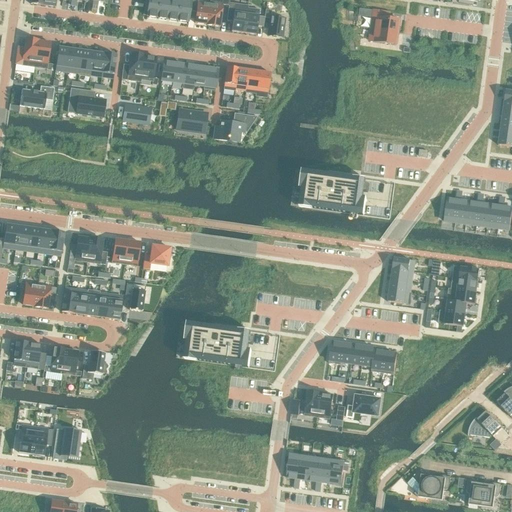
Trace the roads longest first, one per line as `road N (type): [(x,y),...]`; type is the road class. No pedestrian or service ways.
road 1 (residential): [(222,63),(273,70),(277,44),(14,8)]
road 2 (residential): [(0,334),(103,347),(108,324),(0,307)]
road 3 (residential): [(190,240),(0,213)]
road 4 (residential): [(190,240),(374,265)]
road 5 (residential): [(458,149),(325,129)]
road 6 (residential): [(497,32),(487,110),(458,149)]
road 7 (residential): [(268,499),(291,379)]
road 8 (residential): [(445,168),(374,265)]
